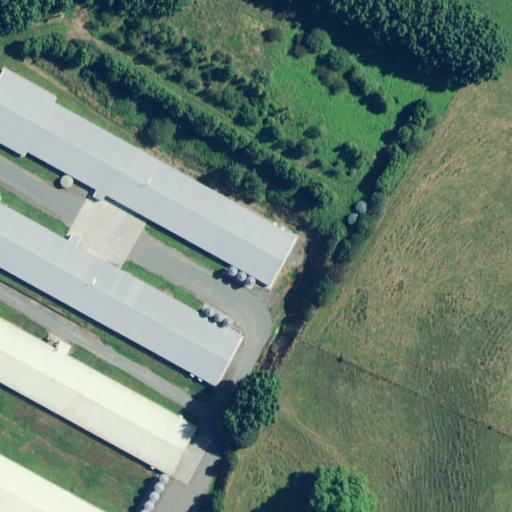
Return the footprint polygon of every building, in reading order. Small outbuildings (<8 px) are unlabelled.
[(293,224),(0,79),(0,148),(265,280),(293,224)] [(243,324),(0,204),(0,275),(214,382),(243,324)] [(256,278),(232,265),(226,276),(250,289),(256,278)] [(189,415),(0,321),(0,391),(161,471),(189,415)] [(116,511),(0,454),(0,511),(116,511)]
